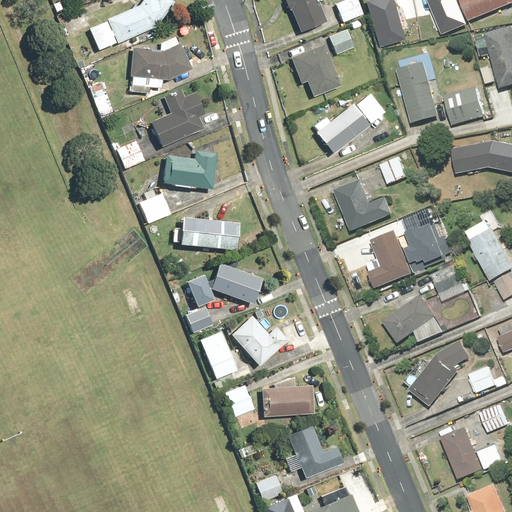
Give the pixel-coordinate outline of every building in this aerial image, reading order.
[(103,16),(113,40),(154,24),(171,0),(137,0),(135,3),(103,16)] [(314,0),(283,0),(298,34),(324,23),(314,0)] [(358,0),(340,0),(334,3),(342,22),(364,13),(358,0)] [(390,0),(367,0),(377,41),(400,35),(390,0)] [(456,0),(425,0),(442,36),(467,25),(456,0)] [(511,0),(462,0),(471,19),(511,2),(511,0)] [(511,22),(486,30),(502,85),(511,82),(511,22)] [(347,27),(328,35),(336,53),(355,45),(347,27)] [(129,45),(126,73),(166,78),(190,67),(178,41),(160,49),(129,45)] [(338,83),(322,42),(289,55),(299,81),(304,79),(310,94),(338,83)] [(423,50),(394,58),(413,122),(442,113),(423,50)] [(479,85),(446,95),(455,125),(489,115),(479,85)] [(147,119),(157,144),(200,126),(195,115),(202,112),(192,89),(181,94),(178,86),(159,94),(166,111),(147,119)] [(353,101),(313,133),(330,153),(384,110),(370,93),(355,104),(353,101)] [(351,93),(337,100),(340,107),(354,100),(351,93)] [(457,173),(495,167),(511,170),(511,142),(496,140),(453,147),(457,173)] [(144,160),(136,141),(115,149),(124,168),(144,160)] [(162,152),(158,179),(209,186),(214,151),(192,148),(191,156),(162,152)] [(402,154),(381,163),(391,185),(412,176),(402,154)] [(365,179),(337,189),(353,231),(396,214),(388,192),(372,198),(365,179)] [(170,214),(162,193),(139,203),(147,224),(170,214)] [(438,230),(428,207),(390,222),(394,231),(373,239),(383,265),(371,269),(379,288),(425,269),(413,240),(438,230)] [(177,214),(174,240),(233,247),(237,221),(177,214)] [(511,255),(494,227),(470,242),(507,300),(511,297),(511,255)] [(215,259),(205,285),(250,301),(259,276),(215,259)] [(459,262),(433,273),(440,292),(467,281),(459,262)] [(427,291),(384,320),(401,345),(443,316),(427,291)] [(212,325),(205,308),(186,316),(192,333),(212,325)] [(248,312),(227,332),(256,364),(285,337),(274,324),(266,331),(248,312)] [(248,366),(245,367),(237,349),(229,352),(221,331),(199,340),(215,379),(212,380),(215,388),(219,387),(220,390),(252,377),(248,366)] [(511,331),(499,337),(507,354),(511,351),(511,331)] [(438,353),(411,388),(433,405),(460,371),(438,353)] [(489,364),(470,373),(480,394),(500,384),(489,364)] [(257,386),(259,414),(310,411),(308,383),(257,386)] [(245,385),(224,394),(234,418),(255,409),(245,385)] [(502,404),(482,412),(489,431),(510,423),(502,404)] [(309,423),(284,432),(302,478),(340,463),(332,444),(319,449),(309,423)] [(469,426),(443,437),(462,482),(507,463),(499,443),(479,451),(469,426)] [(282,493),(275,475),(256,483),(262,500),(282,493)] [(467,495),(474,511),(509,511),(497,483),(467,495)] [(360,511),(352,491),(302,511),(360,511)] [(290,511),(284,496),(262,505),(264,511),(290,511)]
